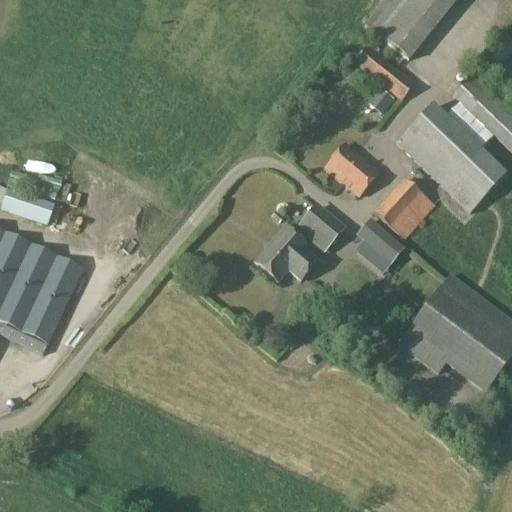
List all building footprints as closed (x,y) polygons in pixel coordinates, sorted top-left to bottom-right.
[(458,0),(384,0),(362,27),(408,64),(459,0),(458,0)] [(366,49),(357,60),(352,66),(365,77),(400,105),(414,87),(391,69),(367,50),(366,49)] [(511,114),(472,77),(451,99),(458,105),(492,139),(511,157),(511,114)] [(261,90),(246,116),(281,137),(290,122),(279,115),(285,104),(261,90)] [(458,105),(445,119),(479,153),(492,139),(458,105)] [(433,108),(395,147),(469,218),(506,178),(479,153),(445,119),(433,108)] [(378,176),(344,147),(324,172),(358,200),(378,176)] [(403,183),(372,217),(401,242),(431,208),(403,183)] [(0,213),(47,229),(53,209),(54,207),(7,192),(0,211),(0,213)] [(344,231),(314,208),(297,229),(305,235),(302,238),(323,256),(332,246),(332,245),(344,231)] [(356,240),(390,268),(403,253),(370,224),(356,240)] [(284,230),(255,265),(277,284),(287,272),(300,284),(316,265),(303,254),(307,250),(284,230)] [(0,236),(0,324),(45,345),(78,273),(0,236)] [(168,291),(185,295),(188,281),(171,277),(168,291)] [(443,368),(483,398),(511,359),(511,324),(449,278),(398,347),(437,376),(443,368)] [(258,318),(279,338),(305,312),(289,296),(277,309),(272,304),(258,318)]
